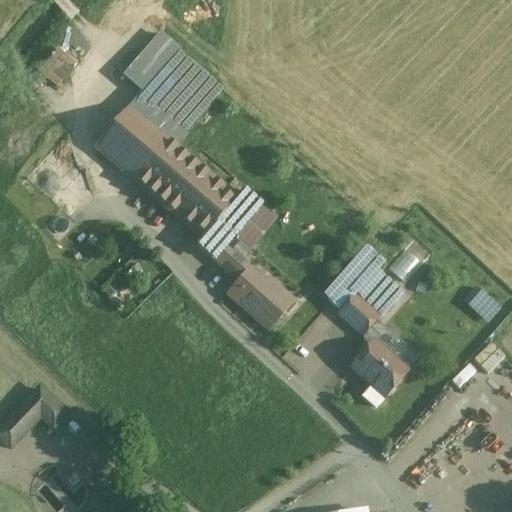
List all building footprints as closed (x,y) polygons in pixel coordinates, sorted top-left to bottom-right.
[(138,90),(126,104),(161,134),(174,146),(223,90),(175,48),(158,68),(138,90)] [(144,56),(125,78),(138,90),(158,68),(144,56)] [(161,134),(126,104),(91,143),(126,174),(161,134)] [(161,134),(126,174),(162,206),(197,167),(174,146),(161,134)] [(197,167),(162,206),(196,235),(230,195),(197,167)] [(257,280),(216,243),(253,201),(237,188),(230,195),(196,235),(190,242),(230,279),(218,292),(259,329),(286,299),(261,277),(257,280)] [(409,255),(401,265),(398,263),(391,271),(405,283),(420,264),(409,255)] [(398,298),(372,275),(361,287),(387,310),(398,298)] [(387,310),(361,287),(353,297),(378,320),(387,310)] [(496,308),(476,290),(468,299),(476,305),(471,310),(484,322),(496,308)] [(378,320),(353,297),(337,315),(362,338),(378,320)] [(407,375),(372,345),(351,370),(371,387),(361,398),(375,410),(384,399),(385,400),(407,375)] [(39,391),(0,432),(0,441),(10,450),(40,418),(53,431),(66,416),(39,391)]
